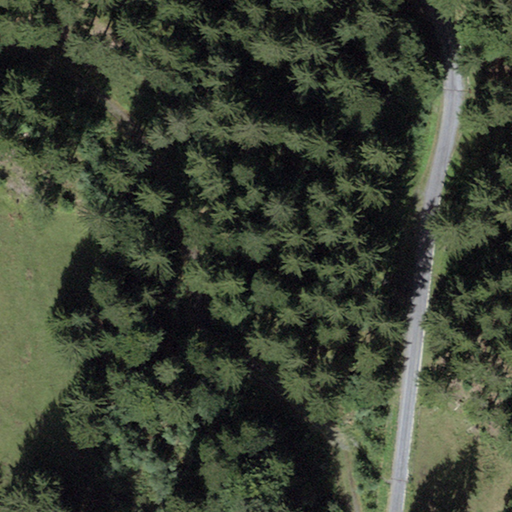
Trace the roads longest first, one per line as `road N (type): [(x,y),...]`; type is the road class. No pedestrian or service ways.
road 1 (track): [(352,511),(330,434),(211,333),(177,214),(140,144),(97,96),(0,42)]
road 2 (track): [(430,0),(447,43),(453,105),(431,205),(394,511)]
